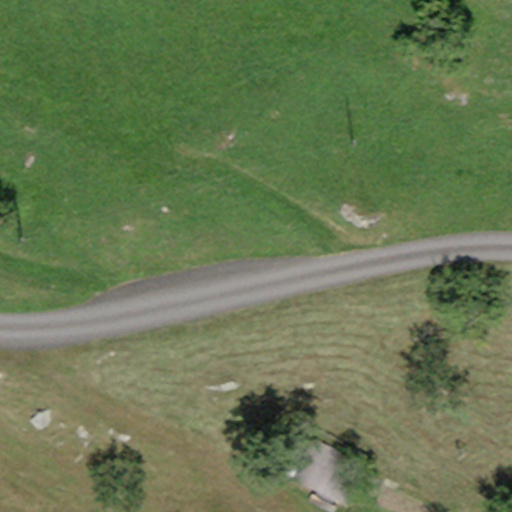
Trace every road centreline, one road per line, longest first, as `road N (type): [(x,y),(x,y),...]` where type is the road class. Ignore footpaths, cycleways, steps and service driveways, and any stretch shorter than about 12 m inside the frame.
road 1 (unclassified): [(0,330),(83,325),(432,252),(511,247)]
road 2 (track): [(383,261),(221,177),(172,162)]
road 3 (track): [(191,305),(0,269)]
